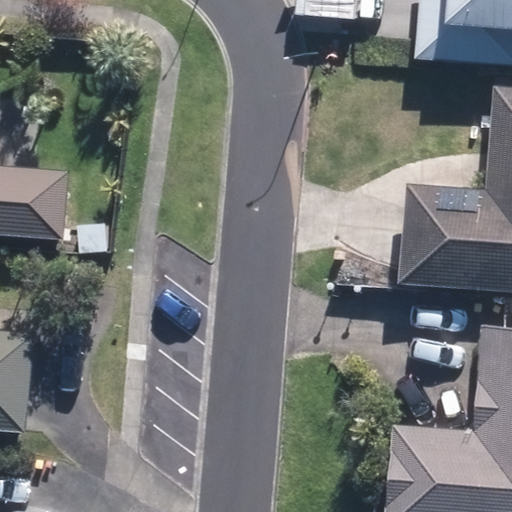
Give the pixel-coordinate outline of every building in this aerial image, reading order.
[(511,0),(418,0),(415,63),(511,68),(511,0)] [(399,286),(511,293),(511,85),(489,84),(482,189),(405,184),(399,286)] [(0,234),(61,238),(65,180),(25,178),(28,99),(0,97),(0,234)] [(386,511),(511,511),(511,329),(479,327),(473,430),(392,425),(386,511)] [(0,434),(29,435),(33,332),(0,330),(0,434)]
